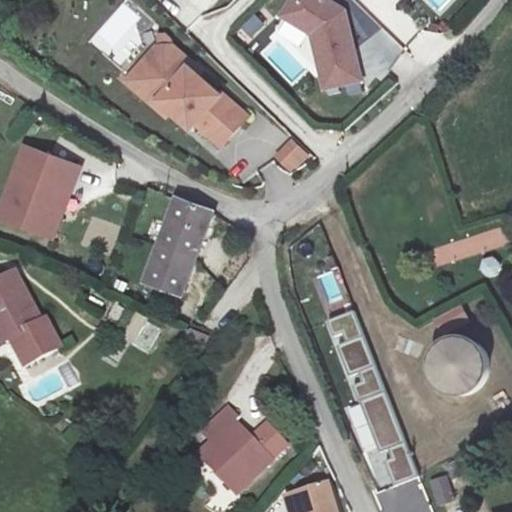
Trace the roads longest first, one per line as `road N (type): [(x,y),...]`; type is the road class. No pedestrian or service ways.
road 1 (unclassified): [(252,222),(383,120),(488,0)]
road 2 (unclassified): [(363,511),(285,337),(252,222)]
road 3 (unclassified): [(0,68),(167,179),(252,222)]
